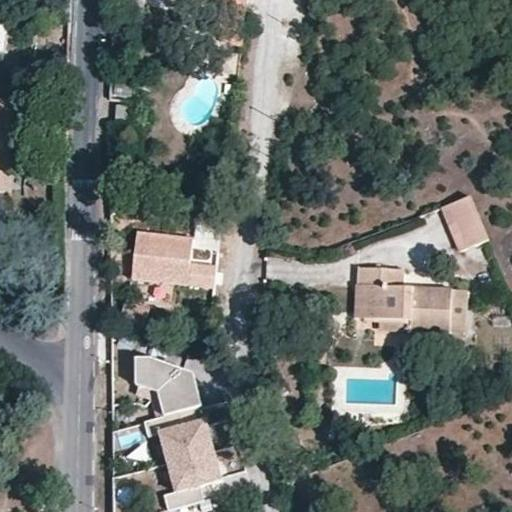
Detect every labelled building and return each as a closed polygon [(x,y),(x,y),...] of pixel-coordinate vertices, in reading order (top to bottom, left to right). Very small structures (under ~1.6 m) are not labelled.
[(218,0),(215,23),(247,30),(249,0),(218,0)] [(228,51),(245,54),(247,30),(215,23),(214,26),(216,35),(219,41),(221,45),(224,48),(228,51)] [(10,100),(0,100),(0,189),(5,190),(10,100)] [(130,114),(130,103),(122,104),(122,114),(130,114)] [(463,246),(492,234),(475,191),(444,205),(463,246)] [(220,242),(144,234),(138,287),(214,295),(220,242)] [(357,268),(357,284),(366,284),(365,326),(371,327),(422,327),(449,327),(450,283),(403,282),(404,268),(357,268)] [(450,283),(449,327),(465,328),(465,283),(450,283)] [(366,284),(357,284),(356,326),(365,326),(366,284)] [(403,344),(422,327),(371,327),(371,343),(403,344)] [(162,389),(186,368),(158,358),(142,358),(141,382),(144,383),(162,389)] [(181,410),(198,406),(189,369),(186,368),(162,389),(168,413),(181,410)] [(189,369),(198,406),(203,405),(195,372),(189,369)] [(162,389),(144,383),(142,391),(156,395),(162,389)] [(168,413),(162,389),(156,395),(161,415),(168,413)] [(185,424),(181,410),(168,413),(161,415),(147,419),(150,434),(162,431),(169,459),(213,448),(206,419),(185,424)] [(142,447),(143,431),(122,429),(120,445),(142,447)] [(168,508),(202,499),(199,485),(221,479),(213,448),(169,459),(176,489),(164,492),(168,508)]
